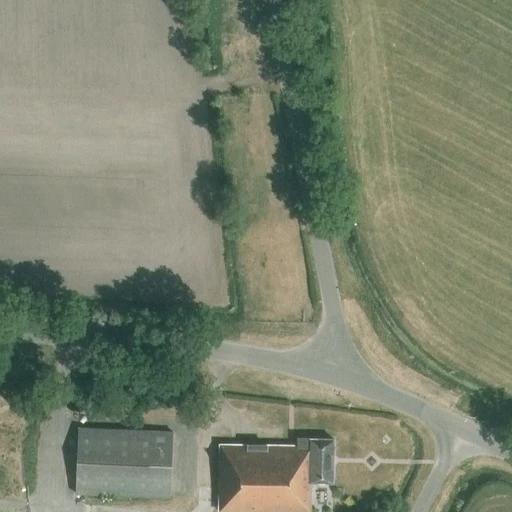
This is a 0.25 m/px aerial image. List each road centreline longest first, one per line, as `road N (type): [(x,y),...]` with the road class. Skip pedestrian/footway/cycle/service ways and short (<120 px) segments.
road 1 (tertiary): [(339,345),(275,0)]
road 2 (tertiary): [(339,345),(283,360),(0,330)]
road 3 (tertiary): [(464,430),(354,378),(339,345)]
